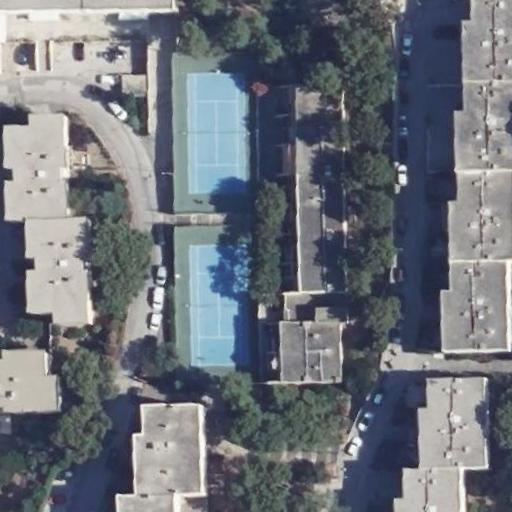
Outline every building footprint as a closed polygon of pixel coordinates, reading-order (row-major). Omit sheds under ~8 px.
[(174,0),(0,0),(0,35),(145,34),(144,6),(175,6),(174,0)] [(446,283),(446,341),(510,341),(510,250),(511,249),(511,0),(474,0),(474,15),(467,15),(468,102),(459,102),(461,194),(453,194),(453,284),(446,283)] [(150,10),(152,171),(181,172),(176,10),(150,10)] [(112,56),(110,73),(133,73),(133,60),(130,60),(130,56),(112,56)] [(265,292),(267,378),(280,378),(348,378),(347,320),(353,320),(349,82),(304,83),(307,291),(265,292)] [(70,161),(71,109),(34,109),(34,120),(12,120),(11,161),(20,161),(21,175),(12,174),(12,214),(31,215),(31,249),(41,249),(41,265),(33,264),(33,307),(58,307),(59,318),(93,318),(92,263),(87,263),(87,248),(92,249),(92,213),(73,213),(72,174),(65,174),(65,160),(70,161)] [(0,408),(10,409),(10,413),(65,412),(64,378),(52,378),(51,362),(9,363),(0,362),(0,408)] [(423,462),(465,462),(489,461),(489,375),(430,374),(429,403),(423,403),(423,462)] [(178,511),(178,487),(205,488),(205,400),(149,400),(148,429),(141,428),(140,489),(124,489),(123,511),(178,511)] [(465,511),(465,462),(423,462),(408,462),(407,494),(399,494),(398,511),(465,511)] [(205,511),(205,488),(178,487),(178,511),(205,511)]
